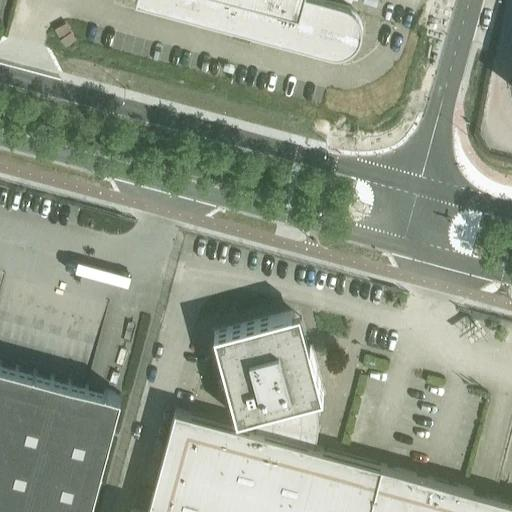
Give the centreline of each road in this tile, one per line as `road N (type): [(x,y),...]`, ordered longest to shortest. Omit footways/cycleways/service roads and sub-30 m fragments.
road 1 (secondary): [(418,185),(0,74)]
road 2 (secondary): [(0,138),(402,249)]
road 3 (unclassified): [(469,0),(418,185)]
